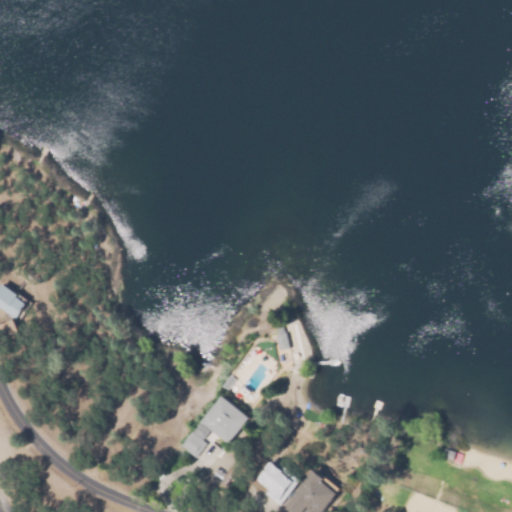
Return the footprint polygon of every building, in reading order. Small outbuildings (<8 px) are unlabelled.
[(0,309),(0,284),(26,302),(14,319),(0,309)] [(0,321),(0,337),(13,333),(11,329),(15,328),(11,318),(0,321)] [(181,445),(195,457),(208,442),(205,439),(212,430),(227,443),(250,416),(223,395),(181,445)] [(259,480),(271,490),(267,494),(278,504),(306,473),(294,462),(286,472),(275,462),(259,480)] [(323,481),(337,492),(320,511),(293,511),(285,506),(313,469),(325,479),(323,481)]
